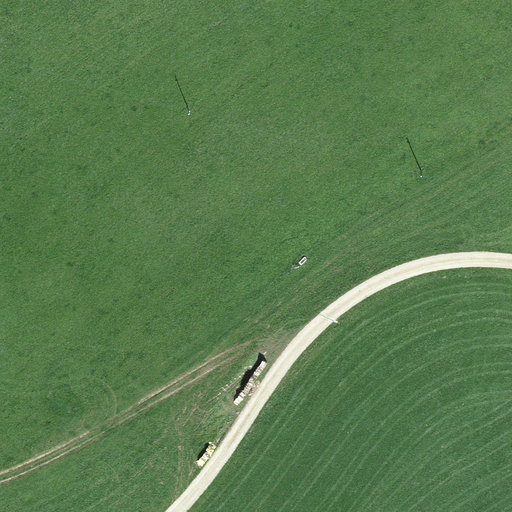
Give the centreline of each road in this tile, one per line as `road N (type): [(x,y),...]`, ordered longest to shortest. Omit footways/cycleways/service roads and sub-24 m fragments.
road 1 (track): [(511,262),(418,265),(360,290),(313,328),(233,444),(174,511)]
road 2 (track): [(313,328),(197,375),(0,480)]
